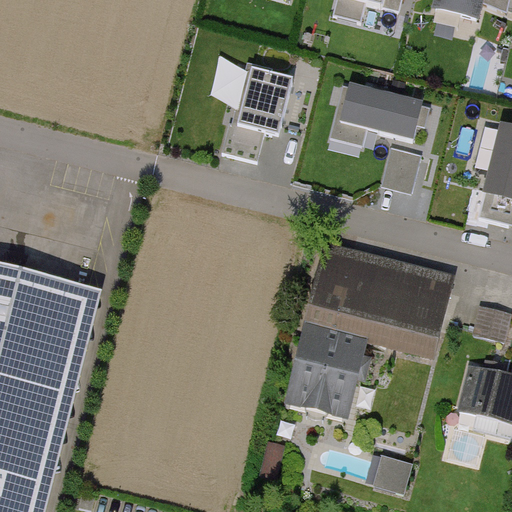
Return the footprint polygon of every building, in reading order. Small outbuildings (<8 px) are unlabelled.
[(386,0),(341,0),(336,24),(364,31),(369,11),(383,14),(386,0)] [(489,0),(439,0),(434,20),(481,32),(489,0)] [(231,129),(224,159),(258,167),(264,140),(282,144),(295,87),(274,82),(276,74),(249,68),(235,130),(231,129)] [(429,112),(345,91),(332,144),(364,152),(368,139),(419,152),(429,112)] [(511,135),(503,133),(480,223),(511,231),(511,135)] [(425,160),(393,153),(383,192),(415,200),(425,160)] [(452,279),(325,247),(304,331),(365,347),(431,363),(452,279)] [(0,511),(44,511),(100,294),(0,268),(0,511)] [(511,318),(481,311),(474,339),(504,347),(511,318)] [(365,347),(304,331),(284,406),(346,422),(365,347)] [(511,379),(469,369),(458,413),(511,426),(511,379)] [(408,497),(416,466),(378,456),(370,487),(408,497)]
